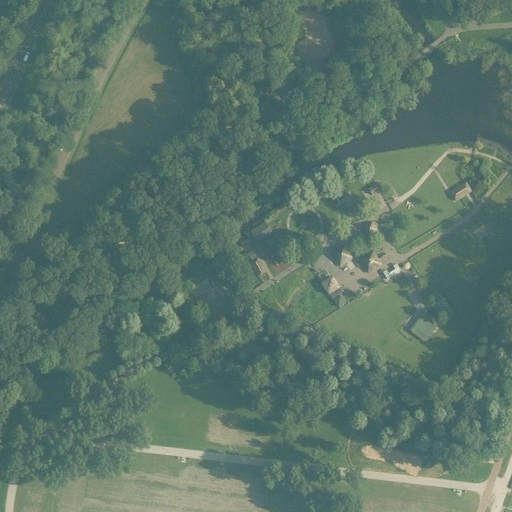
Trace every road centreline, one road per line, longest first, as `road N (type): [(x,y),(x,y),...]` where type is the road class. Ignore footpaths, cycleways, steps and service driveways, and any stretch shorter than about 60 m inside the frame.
road 1 (unknown): [(0,358),(59,292),(196,178),(255,57),(265,0)]
road 2 (unclassified): [(0,277),(141,0)]
road 3 (trunk): [(0,110),(50,0)]
